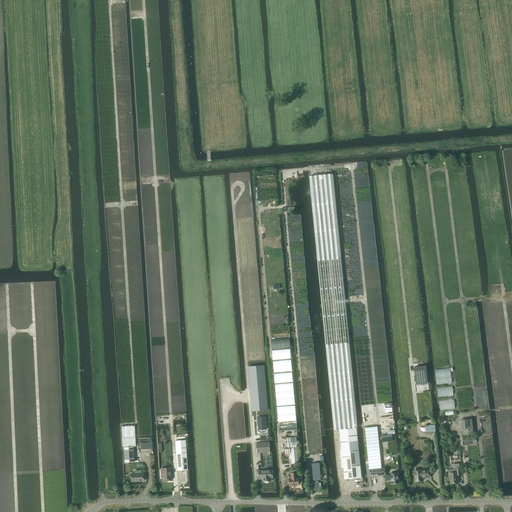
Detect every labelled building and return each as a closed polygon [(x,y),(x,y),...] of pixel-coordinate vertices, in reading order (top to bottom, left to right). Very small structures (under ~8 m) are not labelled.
[(334,430),(340,429),(356,428),(357,428),(351,362),(333,174),(332,174),(309,176),(334,430)] [(252,411),(268,410),(264,365),(248,366),(252,411)] [(428,383),(426,365),(425,366),(414,367),(416,385),(428,383)] [(266,428),(266,426),(266,425),(265,416),(257,417),(258,426),(258,428),(258,429),(258,430),(266,429),(266,428)] [(462,420),(463,435),(473,434),(472,419),(462,420)] [(134,425),(121,426),(122,447),(123,447),(132,447),(133,447),(135,447),(134,425)] [(377,426),(365,428),(368,461),(366,462),(367,477),(368,477),(371,476),(384,475),(385,475),(386,475),(385,468),(381,468),(377,426)] [(340,429),(345,479),(361,477),(356,428),(340,429)] [(286,438),(286,442),(287,448),(297,447),(296,441),(296,437),(286,438)] [(185,440),(175,441),(177,471),(185,470),(187,470),(186,456),(185,440)] [(256,443),(257,453),(270,452),(269,442),(256,443)] [(132,447),(123,447),(124,462),(134,462),(133,447),(132,447)] [(287,448),(284,449),(285,454),(289,453),(290,456),(290,458),(291,458),(292,463),(298,462),(297,447),(287,448)] [(312,463),(313,480),(321,480),(319,463),(312,463)] [(453,469),(449,470),(449,473),(450,484),(459,483),(458,475),(461,475),(461,468),(460,468),(459,464),(455,464),(455,469),(453,469)] [(170,479),(169,473),(171,473),(171,468),(161,468),(161,480),(170,479)] [(134,474),(130,474),(131,481),(143,481),(143,473),(141,473),(141,470),(134,471),(134,474)] [(271,480),(270,477),(273,477),(272,470),(258,471),(259,478),(263,478),(263,481),(265,481),(266,482),(268,482),(269,480),(271,480)] [(288,482),(288,483),(289,483),(289,484),(290,486),(299,485),(299,478),(298,478),(297,473),(297,470),(290,471),(291,473),(291,478),(289,478),(289,480),(289,481),(288,482)] [(414,470),(415,481),(423,480),(422,477),(429,477),(429,470),(422,470),(414,470)] [(386,475),(385,475),(386,481),(391,480),(391,484),(399,483),(398,472),(390,473),(390,474),(386,475)]
